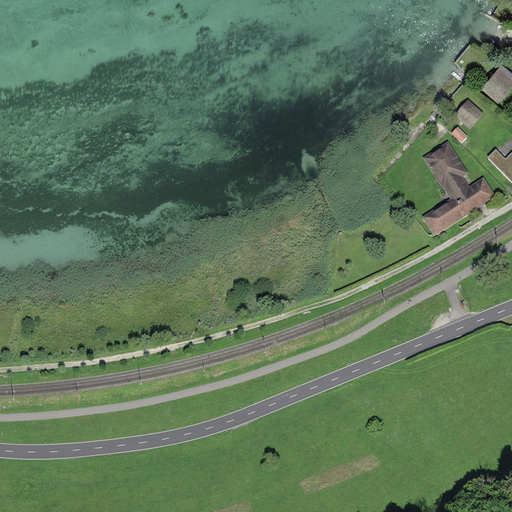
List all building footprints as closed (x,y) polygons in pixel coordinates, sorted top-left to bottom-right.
[(511,73),(503,66),(484,87),(499,100),(511,85),(511,73)] [(458,117),(471,129),(482,116),(469,104),(458,117)] [(467,139),(458,129),(453,134),(462,144),(467,139)] [(426,220),(436,234),(493,197),(483,182),(469,192),(460,178),(466,174),(448,147),(427,161),(445,188),(446,188),(455,201),(426,220)] [(511,154),(506,161),(497,152),(489,160),(498,168),(503,162),(507,166),(511,160),(511,154)] [(503,162),(498,168),(511,182),(511,160),(507,166),(503,162)]
